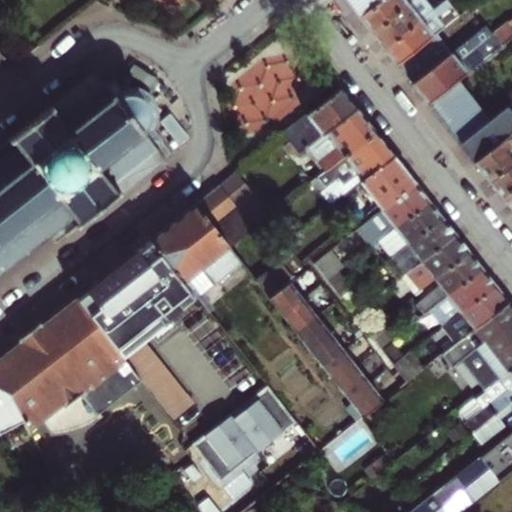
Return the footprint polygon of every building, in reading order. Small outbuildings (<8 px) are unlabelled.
[(346,0),(352,7),(360,16),(380,0),(346,0)] [(373,33),(414,0),(380,0),(360,16),(365,23),(373,33)] [(379,41),(385,48),(420,21),(411,9),(423,0),(414,0),(373,33),(379,41)] [(392,57),(398,64),(436,34),(441,30),(433,20),(438,16),(440,19),(453,9),(446,0),(420,21),(385,48),(392,57)] [(429,104),(458,81),(511,37),(511,19),(488,38),(481,30),(452,53),(413,84),(421,93),(429,104)] [(413,84),(452,53),(436,34),(398,64),(405,74),(413,84)] [(0,273),(60,227),(66,234),(163,159),(153,146),(160,140),(152,130),(155,126),(156,122),(157,117),(157,110),(155,105),(154,102),(151,98),(148,95),(145,92),(141,90),(137,89),(133,88),(129,88),(125,88),(120,89),(112,79),(106,84),(96,72),(0,146),(0,149),(5,156),(0,159),(0,273)] [(458,81),(429,104),(439,117),(460,144),(484,125),(489,120),(458,81)] [(340,89),(283,134),(298,154),(306,148),(355,109),(348,99),(340,89)] [(306,148),(324,172),(374,132),(365,121),(355,109),(306,148)] [(475,162),(499,143),(484,125),(460,144),(468,153),(475,162)] [(374,132),(324,172),(316,178),(335,202),(360,182),(393,156),(384,145),(374,132)] [(482,172),(490,182),(511,164),(511,133),(499,143),(475,162),(482,172)] [(403,170),(393,156),(360,182),(378,206),(379,207),(381,209),(414,184),(413,181),(403,170)] [(503,197),(511,189),(511,164),(490,182),(497,190),(503,197)] [(218,186),(235,208),(252,229),(269,216),(235,172),(218,186)] [(377,243),(429,202),(421,192),(414,184),(381,209),(353,231),(368,249),(377,243)] [(212,226),(235,208),(218,186),(195,204),(212,226)] [(511,189),(503,197),(510,207),(511,208),(511,189)] [(435,210),(429,202),(377,243),(390,259),(393,256),(442,218),(435,210)] [(240,262),(212,226),(195,204),(143,244),(185,299),(187,297),(190,300),(192,299),(196,296),(193,293),(209,280),(212,285),(240,262)] [(402,277),(406,273),(455,235),(447,225),(442,218),(393,256),(403,269),(398,272),(402,277)] [(411,289),(414,293),(433,278),(468,251),(462,243),(455,235),(406,273),(415,285),(411,289)] [(185,299),(143,244),(101,277),(74,297),(121,357),(194,300),(192,299),(190,300),(187,297),(185,299)] [(340,270),(343,268),(328,250),(313,262),(327,279),(340,270)] [(429,310),(481,268),(476,262),(468,251),(433,278),(439,285),(418,303),(426,312),(429,310)] [(292,279),(275,258),(266,265),(269,269),(255,281),(269,299),(289,282),(292,280),(292,279)] [(487,275),(481,268),(429,310),(442,327),(495,286),(487,275)] [(340,270),(327,279),(328,280),(340,296),(353,286),(340,270)] [(282,316),(303,300),(296,291),(289,282),(269,299),(282,316)] [(353,286),(340,296),(353,313),(367,304),(353,286)] [(442,327),(456,344),(509,303),(501,293),(495,286),(442,327)] [(28,334),(19,340),(0,355),(0,387),(8,392),(9,394),(28,430),(45,418),(61,405),(63,407),(79,395),(95,415),(100,412),(140,381),(121,357),(74,297),(28,334)] [(373,299),(367,304),(371,308),(376,304),(373,299)] [(295,333),(316,316),(308,307),(303,300),(282,316),(295,333)] [(511,307),(509,303),(456,344),(442,354),(452,366),(461,359),(485,390),(511,369),(511,307)] [(316,316),(295,333),(308,349),(329,333),(322,325),(316,316)] [(383,319),(367,331),(380,348),(396,335),(383,319)] [(322,366),(342,350),(335,341),(329,333),(308,349),(322,366)] [(380,348),(394,365),(411,351),(397,334),(396,335),(380,348)] [(335,383),(356,367),(348,358),(342,350),(322,366),(335,383)] [(401,374),(407,382),(424,368),(411,351),(394,365),(401,374)] [(363,376),(356,367),(335,383),(348,400),(369,384),(363,376)] [(511,369),(485,390),(473,399),(481,409),(464,422),(472,432),(511,401),(511,369)] [(401,374),(393,379),(400,387),(407,382),(401,374)] [(351,404),(361,417),(382,401),(375,392),(369,384),(348,400),(351,404)] [(0,387),(0,400),(9,394),(8,392),(0,387)] [(198,455),(219,480),(294,422),(266,387),(190,446),(198,455)] [(61,405),(45,418),(55,432),(67,431),(76,430),(87,426),(103,416),(100,412),(95,415),(79,395),(63,407),(61,405)] [(511,401),(472,432),(484,447),(507,429),(510,434),(511,432),(511,401)] [(361,417),(351,404),(344,410),(354,423),(361,417)] [(346,465),(367,442),(351,427),(330,451),(346,465)] [(460,511),(511,471),(511,432),(510,434),(410,511),(460,511)] [(22,511),(17,501),(8,506),(10,511),(22,511)]
